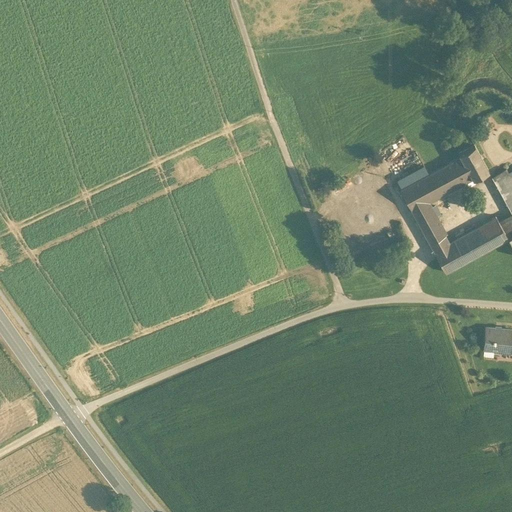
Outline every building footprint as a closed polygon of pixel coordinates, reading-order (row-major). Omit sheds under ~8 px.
[(474,144),(459,153),(460,156),(471,176),(473,178),(488,170),(474,144)] [(397,161),(406,178),(423,169),(415,152),(397,161)] [(471,176),(460,156),(400,189),(425,235),(441,225),(427,200),(471,176)] [(507,168),(492,176),(502,194),(511,189),(511,176),(511,175),(507,168)] [(511,189),(502,194),(511,211),(511,189)] [(496,216),(450,242),(445,232),(428,241),(446,272),(508,238),(508,237),(500,223),(496,216)] [(511,216),(500,223),(508,237),(511,235),(511,216)] [(445,232),(441,225),(425,235),(428,241),(445,232)] [(511,329),(488,327),(487,334),(485,333),(483,349),(509,351),(510,351),(511,341),(511,329)]
